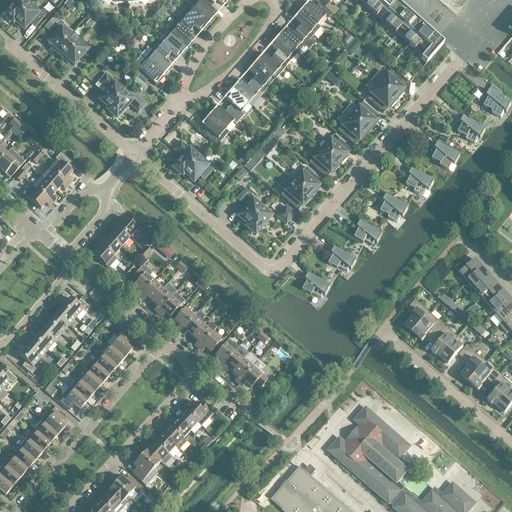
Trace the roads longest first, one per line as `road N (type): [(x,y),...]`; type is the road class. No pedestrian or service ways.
road 1 (residential): [(463,55),(284,259),(267,265),(134,156)]
road 2 (residential): [(164,343),(11,511)]
road 3 (residential): [(67,511),(195,371)]
road 4 (residential): [(134,156),(0,37)]
road 5 (residential): [(511,440),(382,327)]
road 6 (residential): [(182,102),(247,58),(279,0)]
road 7 (residential): [(247,0),(188,71),(182,102)]
road 8 (residential): [(164,343),(72,265)]
